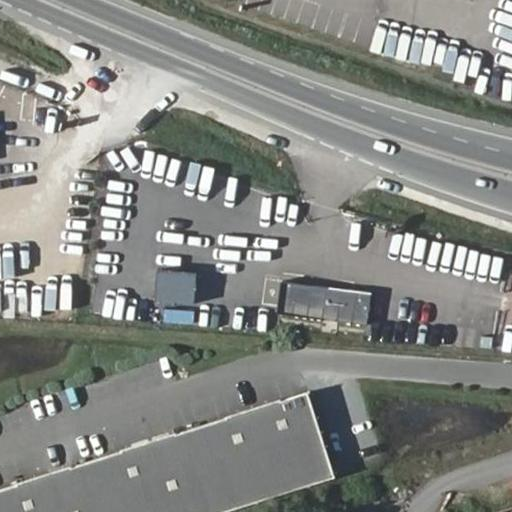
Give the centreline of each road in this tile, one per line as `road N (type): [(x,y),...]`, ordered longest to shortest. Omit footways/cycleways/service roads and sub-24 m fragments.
road 1 (primary): [(43,0),(445,158)]
road 2 (unknown): [(285,253),(511,311)]
road 3 (unknown): [(285,253),(121,189)]
road 4 (unknown): [(121,189),(103,161),(91,107),(99,23)]
road 5 (unknown): [(324,116),(285,253)]
